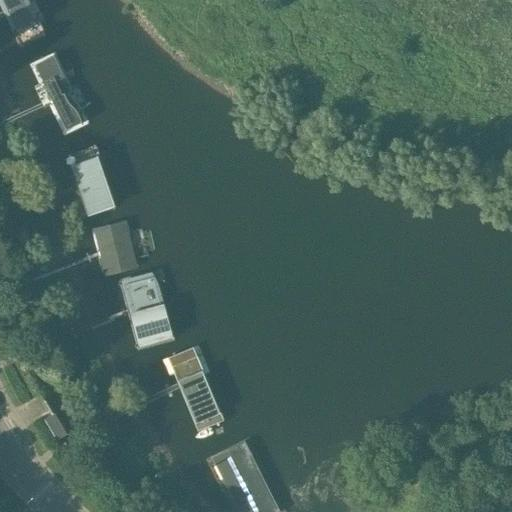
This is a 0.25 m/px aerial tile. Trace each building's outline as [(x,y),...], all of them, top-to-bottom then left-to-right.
[(0,0),(0,15),(18,59),(49,46),(30,0),(0,0)] [(56,60),(28,71),(60,146),(87,135),(56,60)] [(67,156),(90,218),(115,209),(92,147),(67,156)] [(83,233),(100,281),(135,269),(118,220),(83,233)] [(152,272),(110,286),(135,358),(177,343),(152,272)] [(160,363),(195,440),(228,425),(193,348),(160,363)] [(24,401),(41,395),(27,358),(11,364),(24,401)] [(57,442),(68,435),(55,412),(43,419),(57,442)] [(284,511),(250,438),(208,458),(234,511),(284,511)]
